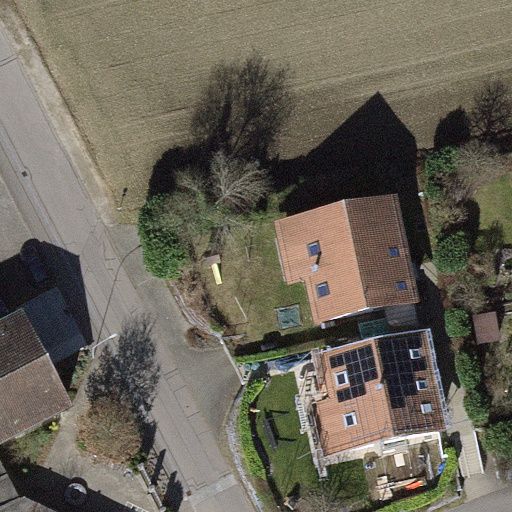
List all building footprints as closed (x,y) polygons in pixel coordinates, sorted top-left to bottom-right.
[(388,308),(412,303),(393,213),(285,236),(295,286),(314,282),(322,322),(388,308)] [(416,324),(412,303),(388,308),(392,329),(416,324)] [(416,324),(392,329),(397,349),(420,343),(416,324)] [(0,441),(66,408),(25,327),(0,339),(0,441)] [(397,349),(331,362),(339,400),(320,404),(331,456),(439,433),(420,343),(397,349)] [(0,457),(0,511),(53,511),(27,500),(22,501),(0,457)]
